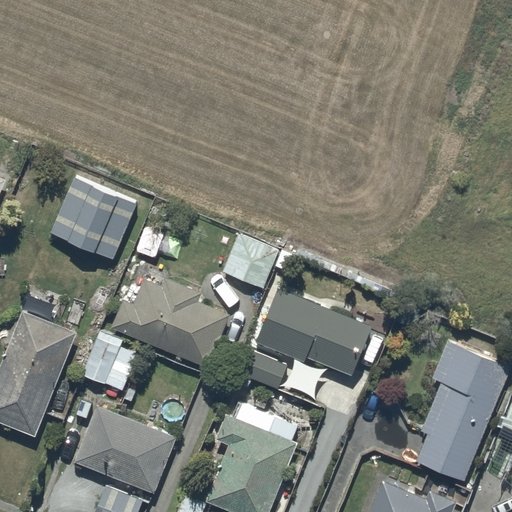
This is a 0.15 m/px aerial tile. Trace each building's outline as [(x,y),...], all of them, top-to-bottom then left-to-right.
[(75,174),(50,229),(114,257),(138,202),(75,174)] [(274,263),(281,247),(238,229),(222,268),(265,286),(274,263)] [(124,296),(112,325),(207,364),(229,311),(197,298),(202,288),(166,273),(162,282),(144,274),(134,300),(124,296)] [(280,283),(256,338),(304,359),(307,352),(352,372),(373,324),(280,283)] [(31,291),(0,365),(0,417),(35,433),(79,330),(51,318),(58,302),(31,291)] [(84,371),(105,381),(124,338),(104,328),(84,371)] [(427,430),(416,457),(465,477),(511,362),(448,336),(432,376),(440,379),(421,428),(427,430)] [(254,376),(277,386),(287,362),(247,345),(237,369),(239,370),(235,381),(249,387),(254,376)] [(230,440),(206,497),(243,511),(268,511),(299,439),(292,436),(298,423),(238,398),(232,411),(227,409),(216,434),(230,440)] [(98,401),(74,458),(154,491),(177,434),(98,401)] [(511,408),(503,405),(477,469),(506,480),(511,466),(511,408)] [(382,476),(367,511),(451,511),(458,497),(430,486),(427,494),(382,476)] [(106,481),(93,511),(138,511),(145,497),(106,481)] [(185,490),(175,511),(202,511),(208,500),(185,490)]
